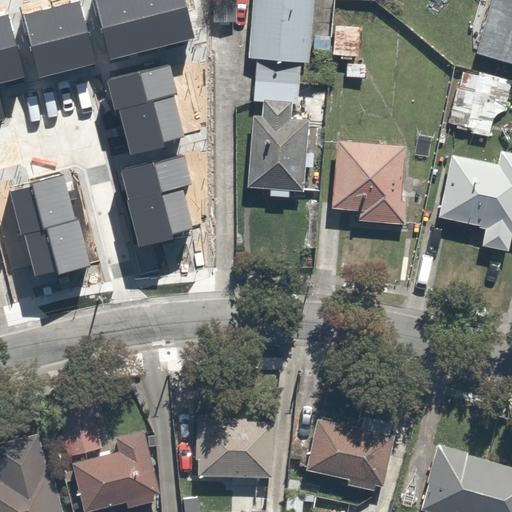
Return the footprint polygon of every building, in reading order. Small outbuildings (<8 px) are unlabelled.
[(78,0),(52,7),(68,71),(95,64),(78,0)] [(124,0),(94,0),(110,59),(138,52),(124,0)] [(154,0),(124,0),(138,52),(166,45),(154,0)] [(183,0),(154,0),(166,45),(193,39),(183,0)] [(236,0),(212,0),(213,22),(237,22),(236,0)] [(309,63),(314,0),(253,0),(249,58),(309,63)] [(511,0),(491,0),(478,51),(511,60),(511,0)] [(52,7),(23,14),(39,78),(68,71),(52,7)] [(0,82),(25,77),(9,14),(0,15),(0,82)] [(360,27),(336,25),(334,54),(358,56),(360,27)] [(476,134),(501,75),(467,61),(442,120),(476,134)] [(167,64),(107,80),(114,109),(117,108),(173,94),(175,93),(167,64)] [(44,93),(45,113),(74,111),(73,91),(44,93)] [(173,94),(117,108),(130,156),(164,147),(163,142),(184,137),(173,94)] [(263,116),(254,115),(248,186),(303,191),(309,121),(291,119),(292,102),(265,100),(263,116)] [(406,147),(339,141),(333,208),(360,211),(359,220),(406,225),(408,201),(401,200),(406,147)] [(502,160),(452,150),(439,215),(485,225),(481,248),(511,253),(511,150),(504,149),(502,160)] [(182,153),(122,168),(129,197),(182,183),(190,181),(182,153)] [(23,232),(73,219),(62,176),(9,189),(20,232),(23,232)] [(182,183),(129,197),(141,246),(173,238),(171,233),(193,228),(182,183)] [(23,232),(35,278),(88,265),(77,219),(73,219),(23,232)] [(97,411),(57,422),(81,511),(91,511),(164,492),(146,427),(105,438),(97,411)] [(290,447),(310,452),(306,468),(383,487),(396,433),(319,414),(318,419),(298,415),(290,447)] [(198,416),(197,474),(271,476),(272,417),(198,416)] [(0,475),(1,477),(0,477),(0,511),(68,511),(47,430),(0,442),(0,475)] [(511,511),(511,460),(438,442),(421,508),(439,511),(511,511)] [(230,487),(230,511),(245,511),(257,511),(258,488),(230,487)]
